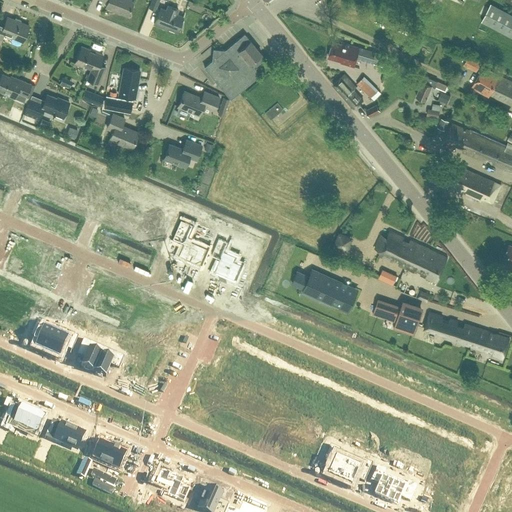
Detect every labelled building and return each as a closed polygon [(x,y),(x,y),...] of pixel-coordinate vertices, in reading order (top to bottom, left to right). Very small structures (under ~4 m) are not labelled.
[(127,14),(132,0),(103,0),(107,1),(105,6),(127,14)] [(151,0),(149,7),(154,9),(158,0),(151,0)] [(511,11),(491,2),(483,21),(504,30),(511,34),(511,11)] [(176,13),(178,9),(167,5),(165,9),(160,7),(153,23),(161,26),(161,25),(177,31),(183,16),(176,13)] [(0,21),(0,38),(1,39),(3,33),(22,41),(28,25),(20,21),(20,19),(15,17),(15,19),(6,16),(4,23),(0,21)] [(215,57),(204,66),(230,98),(259,74),(253,67),(264,58),(244,33),(221,52),(215,51),(215,57)] [(346,45),(333,41),(329,57),(341,60),(341,62),(354,66),(356,57),(383,66),(386,55),(377,52),(347,43),(346,45)] [(94,53),(89,51),(89,50),(81,46),(74,63),(82,66),(83,64),(91,68),(89,74),(87,74),(85,78),(98,83),(105,67),(99,64),(102,55),(95,52),(94,53)] [(468,55),(463,64),(476,71),(480,61),(468,55)] [(134,97),(139,70),(123,67),(118,94),(134,97)] [(511,81),(496,74),(483,67),(471,87),(488,96),(490,93),(511,104),(511,81)] [(14,78),(2,73),(0,76),(0,90),(7,93),(6,95),(23,101),(26,96),(31,83),(14,77),(14,78)] [(354,108),(363,100),(353,89),(356,87),(344,74),(332,84),(354,108)] [(447,85),(422,74),(416,86),(419,87),(415,95),(426,100),(432,85),(435,86),(435,85),(445,90),(447,85)] [(356,83),(369,101),(379,94),(365,76),(356,83)] [(103,96),(85,89),(81,98),(99,105),(103,96)] [(201,97),(184,90),(178,105),(198,114),(202,105),(214,110),(219,97),(204,91),(201,97)] [(47,93),(43,103),(30,98),(24,113),(38,119),(43,109),(62,117),(69,101),(62,98),(62,99),(47,93)] [(443,95),(436,98),(439,106),(446,103),(443,95)] [(223,96),(219,106),(225,108),(228,99),(223,96)] [(106,97),(104,107),(129,111),(131,101),(106,97)] [(270,118),(282,108),(277,101),(264,111),(270,118)] [(380,112),(376,105),(365,111),(368,118),(380,112)] [(108,115),(110,111),(102,107),(100,112),(108,115)] [(437,117),(438,111),(427,108),(426,115),(437,117)] [(131,147),(138,132),(121,125),(124,117),(112,112),(106,127),(113,130),(109,138),(131,147)] [(444,130),(448,121),(442,118),(437,127),(444,130)] [(469,130),(452,123),(442,145),(454,150),(457,146),(462,148),(462,150),(484,160),(488,157),(493,159),(493,164),(504,169),(505,168),(511,171),(511,143),(507,142),(506,143),(470,128),(469,130)] [(68,131),(65,136),(74,141),(76,136),(68,131)] [(196,159),(201,144),(186,139),(182,148),(168,143),(163,158),(185,166),(188,157),(196,159)] [(0,159),(0,176),(9,180),(15,166),(21,169),(24,162),(10,156),(7,162),(0,159)] [(33,160),(26,177),(34,180),(30,190),(51,199),(59,181),(38,173),(42,164),(33,160)] [(492,201),(500,183),(451,162),(441,182),(481,200),(482,197),(492,201)] [(69,190),(63,205),(82,213),(88,198),(69,190)] [(105,205),(99,220),(119,229),(126,214),(105,205)] [(143,239),(155,244),(159,236),(160,236),(161,236),(166,238),(174,220),(162,214),(158,222),(153,219),(143,239)] [(192,223),(180,218),(172,237),(183,242),(177,254),(199,263),(206,247),(190,240),(191,237),(187,235),(192,223)] [(405,267),(416,243),(410,240),(409,242),(402,239),(404,237),(390,230),(387,236),(380,234),(375,248),(380,250),(378,254),(393,261),(394,259),(400,261),(399,264),(405,267)] [(214,270),(233,279),(240,263),(233,259),(235,255),(223,250),(227,241),(218,237),(210,254),(219,258),(214,270)] [(18,262),(26,244),(17,240),(9,258),(18,262)] [(347,249),(334,243),(332,249),(344,255),(347,249)] [(416,243),(405,267),(414,271),(415,268),(421,271),(420,274),(436,281),(447,257),(416,243)] [(27,266),(35,248),(26,244),(18,262),(27,266)] [(36,270),(44,252),(35,248),(27,266),(36,270)] [(45,274),(53,256),(44,252),(36,270),(45,274)] [(54,278),(62,260),(53,256),(45,274),(54,278)] [(339,306),(346,310),(355,291),(336,282),(337,280),(313,269),(304,288),(317,294),(316,296),(332,304),(339,306)] [(307,277),(297,272),(292,282),(302,287),(307,277)] [(393,284),(397,275),(390,272),(386,281),(393,284)] [(97,296),(105,279),(96,275),(88,292),(97,296)] [(106,300),(114,283),(105,279),(97,296),(106,300)] [(115,304),(123,286),(114,283),(106,300),(115,304)] [(124,308),(132,290),(123,286),(115,304),(124,308)] [(133,312),(141,294),(132,290),(124,308),(133,312)] [(401,307),(377,299),(373,313),(396,320),(394,327),(413,333),(421,311),(402,304),(401,307)] [(0,323),(0,333),(12,339),(16,330),(22,333),(31,313),(19,307),(16,312),(7,308),(0,323)] [(448,321),(442,319),(443,316),(429,311),(424,328),(444,334),(443,337),(462,344),(491,353),(492,355),(503,359),(509,337),(465,323),(463,326),(457,324),(458,321),(450,318),(448,321)] [(47,354),(57,329),(37,320),(30,338),(38,341),(35,348),(47,354)] [(77,338),(57,329),(47,354),(59,359),(63,349),(71,352),(77,338)] [(231,334),(223,350),(243,359),(240,365),(250,370),(257,353),(251,350),(253,344),(231,334)] [(103,349),(83,340),(76,357),(84,360),(80,369),(83,370),(82,371),(89,375),(90,373),(92,374),(103,349)] [(103,349),(92,374),(95,375),(94,377),(101,380),(102,378),(104,379),(110,367),(118,370),(123,358),(103,349)] [(268,350),(261,367),(276,373),(272,382),(285,388),(293,371),(286,368),(290,360),(268,350)] [(291,381),(288,388),(303,395),(304,394),(323,403),(331,384),(325,381),(327,376),(304,366),(297,383),(291,381)] [(129,373),(123,387),(132,391),(131,392),(135,394),(136,393),(145,397),(151,383),(129,373)] [(249,377),(240,373),(233,387),(243,392),(249,377)] [(333,391),(325,408),(334,412),(338,402),(359,411),(367,394),(358,389),(359,387),(353,385),(352,387),(343,383),(338,394),(333,391)] [(196,400),(190,415),(215,426),(218,419),(229,424),(238,402),(227,397),(225,402),(211,396),(207,405),(196,400)] [(403,409),(388,403),(378,426),(393,432),(403,409)] [(36,433),(44,417),(21,407),(18,413),(12,411),(5,427),(14,431),(17,424),(36,433)] [(238,408),(231,424),(240,428),(236,437),(238,438),(238,439),(245,443),(246,441),(248,442),(258,419),(247,414),(248,412),(238,408)] [(433,441),(439,426),(431,422),(425,419),(416,416),(414,421),(408,419),(401,435),(410,439),(413,432),(433,441)] [(258,419),(248,442),(250,443),(249,445),(257,448),(258,446),(260,447),(264,439),(273,443),(280,426),(270,422),(269,424),(258,419)] [(51,424),(44,439),(61,447),(62,447),(76,453),(79,447),(84,435),(60,424),(60,426),(59,427),(51,424)] [(284,429),(277,445),(285,449),(282,457),(294,462),(304,438),(284,429)] [(445,439),(438,454),(453,460),(456,452),(478,462),(486,445),(464,436),(459,445),(445,439)] [(304,438),(294,462),(299,464),(298,466),(305,469),(311,456),(319,460),(325,447),(304,438)] [(96,449),(91,459),(118,471),(126,453),(106,444),(100,442),(99,441),(99,442),(96,449)] [(328,477),(340,482),(350,458),(339,453),(340,451),(330,447),(323,463),(332,467),(328,477)] [(349,460),(340,482),(352,487),(355,480),(364,484),(372,465),(362,461),(360,465),(349,460)] [(90,465),(83,462),(77,476),(84,479),(90,465)] [(386,502),(395,480),(384,475),(386,471),(377,467),(370,483),(378,486),(374,497),(386,502)] [(156,480),(154,484),(168,490),(166,497),(183,504),(189,490),(180,486),(183,480),(175,476),(176,475),(169,472),(169,474),(161,470),(157,478),(156,477),(155,480),(156,480)] [(425,477),(415,498),(425,502),(434,481),(425,477)] [(395,480),(386,502),(397,507),(401,499),(403,500),(403,501),(409,504),(417,487),(407,482),(406,485),(395,480)] [(201,503),(197,510),(201,511),(225,511),(227,508),(217,504),(219,501),(222,495),(207,488),(204,495),(203,495),(200,503),(201,503)] [(428,502),(423,511),(449,511),(450,511),(428,502)] [(252,511),(254,509),(242,504),(240,507),(231,503),(227,511),(252,511)]
